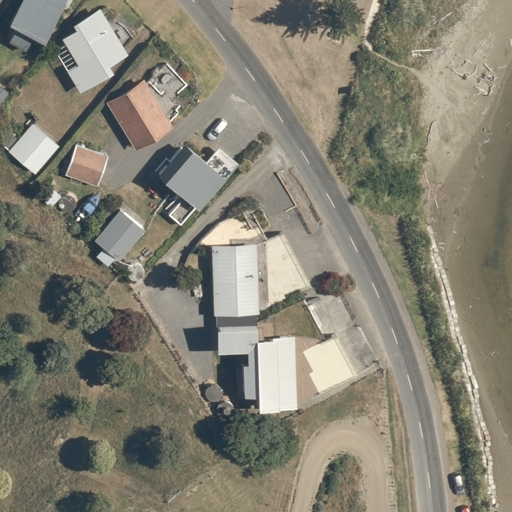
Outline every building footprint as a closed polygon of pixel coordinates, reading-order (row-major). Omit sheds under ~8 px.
[(16,0),(5,22),(13,27),(6,40),(23,50),(30,36),(40,42),(60,6),(65,9),(69,0),(16,0)] [(127,50),(97,7),(46,43),(79,91),(108,71),(104,66),(127,50)] [(169,125),(139,78),(104,100),(134,147),(169,125)] [(57,142),(30,120),(6,151),(33,172),(57,142)] [(106,152),(74,141),(63,174),(94,185),(106,152)] [(176,226),(235,162),(215,144),(202,159),(186,144),(157,175),(177,192),(160,211),(176,226)] [(51,186),(38,198),(48,208),(61,196),(51,186)] [(108,264),(117,253),(120,256),(144,225),(119,206),(95,236),(104,243),(96,254),(108,264)] [(216,315),(215,348),(242,348),(242,332),(254,332),(254,315),(312,288),(279,231),(256,244),(213,243),(211,314),(216,315)] [(242,335),(242,348),(241,359),(239,359),(238,393),(253,393),(253,405),(294,406),(295,336),(242,335)] [(310,373),(307,375),(316,396),(350,381),(332,339),(301,351),(310,373)]
